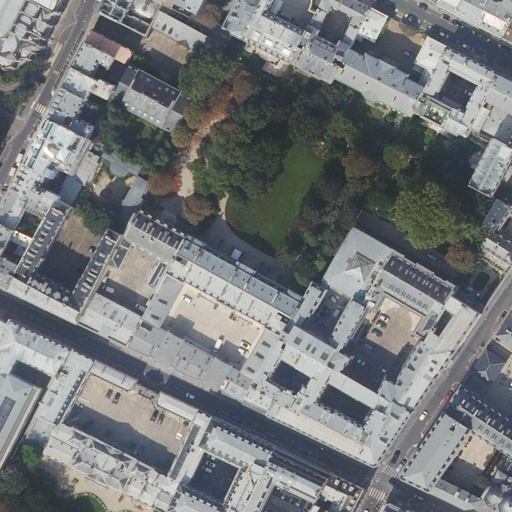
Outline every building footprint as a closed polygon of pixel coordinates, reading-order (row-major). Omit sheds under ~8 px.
[(0,0),(0,63),(1,62),(6,65),(5,68),(7,68),(8,65),(13,65),(15,67),(16,66),(15,64),(18,60),(19,60),(20,60),(23,59),(22,58),(23,57),(30,57),(31,59),(33,58),(32,56),(36,52),(39,53),(40,51),(38,50),(38,48),(41,49),(43,48),(43,47),(45,49),(47,46),(45,45),(47,40),(49,41),(50,38),(48,37),(53,27),(55,28),(57,25),(55,24),(58,17),(59,14),(62,16),(64,12),(61,10),(63,6),(65,7),(66,4),(65,4),(66,0),(0,0)] [(178,5),(180,1),(177,0),(108,0),(102,13),(147,36),(152,26),(160,11),(187,26),(190,20),(201,26),(198,32),(226,46),(233,34),(234,32),(225,27),(199,15),(178,5)] [(206,0),(189,0),(188,2),(183,0),(180,0),(180,1),(178,5),(199,15),(206,0)] [(238,0),(225,27),(234,32),(233,34),(235,35),(240,38),(244,40),(265,1),(263,0),(238,0)] [(265,0),(265,1),(244,40),(257,47),(292,65),(293,63),(308,32),(269,12),(274,0),(312,0),(312,3),(312,7),(310,11),(317,15),(324,0),(265,0)] [(333,84),(335,78),(351,48),(356,38),(372,8),(356,0),(324,0),(317,15),(308,32),(293,63),(312,73),(317,76),(325,80),(333,84)] [(502,0),(442,0),(440,6),(470,22),(482,28),(503,38),(511,22),(511,0),(506,0),(505,1),(502,0)] [(372,8),(356,38),(362,41),(365,37),(375,42),(389,16),(372,8)] [(187,26),(160,11),(152,26),(179,41),(179,42),(190,48),(191,47),(218,62),(222,54),(226,46),(198,32),(201,26),(190,20),(187,26)] [(511,22),(503,38),(511,42),(511,22)] [(116,58),(111,68),(106,77),(104,80),(118,87),(111,100),(125,107),(130,110),(161,126),(176,134),(194,100),(195,97),(194,97),(193,98),(155,78),(131,64),(132,63),(130,62),(129,64),(128,63),(134,51),(94,29),(91,35),(88,42),(116,58)] [(416,111),(449,47),(429,37),(415,63),(416,63),(414,68),(413,69),(414,70),(415,70),(424,74),(419,84),(410,78),(411,75),(368,53),(367,57),(351,48),(335,78),(342,82),(342,81),(353,87),(365,93),(364,94),(368,99),(374,102),(381,102),(382,101),(388,104),(405,113),(412,117),(412,116),(415,111),(416,111)] [(81,55),(75,68),(103,83),(104,80),(106,77),(96,74),(102,63),(111,68),(116,58),(88,42),(81,55)] [(500,73),(475,60),(456,51),(449,47),(416,111),(415,111),(418,113),(422,115),(425,116),(460,134),(460,133),(468,137),(473,127),(485,105),(487,100),(500,73)] [(118,87),(104,80),(103,83),(75,68),(69,78),(65,88),(88,100),(93,91),(111,100),(118,87)] [(511,79),(500,73),(487,100),(495,105),(492,111),(489,109),(490,107),(485,105),(473,127),(510,147),(511,142),(511,79)] [(106,109),(88,100),(65,88),(57,103),(50,118),(49,118),(89,138),(90,138),(96,127),(79,118),(85,107),(102,115),(106,109)] [(55,207),(59,199),(58,199),(60,195),(44,186),(57,162),(73,170),(89,138),(49,118),(36,145),(25,167),(15,187),(55,207)] [(468,137),(486,146),(487,146),(490,147),(470,185),(499,200),(511,206),(511,142),(510,147),(473,127),(468,137)] [(90,138),(89,138),(73,170),(69,176),(63,187),(64,187),(60,195),(58,199),(59,199),(69,205),(82,184),(86,186),(86,184),(88,180),(90,182),(102,159),(110,163),(109,167),(110,171),(112,174),(115,176),(119,178),(123,177),(125,177),(127,175),(129,173),(138,177),(111,228),(112,229),(126,236),(145,199),(158,174),(90,138)] [(44,227),(55,207),(15,187),(6,204),(0,216),(0,222),(16,230),(26,208),(44,217),(41,224),(41,226),(44,227)] [(110,265),(126,236),(112,229),(84,280),(84,279),(77,292),(39,272),(46,259),(45,258),(73,207),(69,205),(59,199),(55,207),(44,227),(37,240),(10,291),(44,307),(79,324),(96,292),(102,280),(104,276),(110,265)] [(161,208),(145,199),(126,236),(110,265),(120,270),(134,244),(139,247),(139,248),(157,258),(158,257),(163,260),(149,285),(159,291),(190,234),(194,226),(183,220),(179,218),(180,217),(178,216),(177,217),(163,209),(164,208),(162,207),(161,208)] [(511,206),(499,200),(486,224),(493,229),(478,255),(508,275),(511,269),(511,234),(510,234),(508,237),(499,231),(511,213),(511,214),(511,206)] [(0,285),(10,291),(37,240),(16,230),(0,222),(0,285)] [(407,257),(408,256),(399,251),(396,249),(396,250),(388,246),(369,235),(356,227),(324,280),(329,284),(330,283),(354,298),(329,342),(306,328),(328,289),(316,281),(308,294),(307,297),(283,338),(306,352),(297,366),(298,367),(316,378),(311,387),(307,385),(301,395),(300,395),(299,396),(295,393),(296,392),(292,389),(291,391),(285,388),(270,415),(273,416),(281,420),(321,439),(321,440),(323,441),(323,440),(327,442),(332,444),(332,445),(334,446),(334,445),(362,459),(370,463),(376,466),(380,465),(393,445),(402,433),(421,405),(447,366),(456,352),(482,314),(454,296),(458,290),(460,286),(452,281),(449,280),(449,281),(437,274),(437,273),(432,270),(425,266),(419,263),(419,264),(407,257)] [(227,232),(223,241),(237,248),(241,239),(227,232)] [(239,262),(226,256),(219,252),(207,245),(208,244),(190,234),(159,291),(153,302),(151,306),(145,317),(129,347),(150,358),(151,355),(157,358),(156,359),(157,359),(156,360),(159,361),(159,360),(160,360),(168,363),(167,364),(168,364),(167,366),(170,367),(170,365),(171,366),(171,365),(176,367),(175,369),(185,374),(199,381),(200,378),(205,381),(205,382),(205,384),(207,385),(208,383),(208,384),(209,383),(216,386),(216,387),(216,389),(218,390),(219,388),(219,389),(220,388),(225,390),(224,393),(245,403),(283,338),(307,297),(291,289),(290,291),(273,281),(257,272),(258,271),(240,261),(239,262)] [(280,272),(284,264),(271,258),(267,266),(280,272)] [(461,292),(458,290),(454,296),(482,314),(486,308),(483,306),(482,307),(481,308),(479,309),(478,308),(462,298),(460,297),(460,295),(460,294),(461,292)] [(145,317),(96,292),(79,324),(87,328),(120,343),(129,347),(145,317)] [(511,314),(498,336),(511,344),(511,314)] [(59,377),(60,377),(68,362),(69,362),(76,350),(58,341),(13,319),(11,324),(0,318),(0,475),(41,395),(43,391),(45,388),(44,387),(14,372),(21,359),(59,377)] [(306,352),(283,338),(245,403),(258,409),(270,415),(285,388),(271,379),(283,358),(297,366),(306,352)] [(44,397),(21,440),(43,452),(43,453),(154,508),(156,505),(169,511),(246,511),(278,447),(248,432),(216,416),(163,391),(158,402),(160,406),(194,423),(169,475),(137,459),(137,458),(126,453),(127,452),(125,451),(120,449),(121,448),(119,448),(118,448),(114,446),(114,445),(113,444),(112,445),(108,443),(108,442),(107,441),(106,443),(94,436),(93,437),(65,423),(91,373),(130,392),(134,390),(139,380),(98,361),(87,356),(76,350),(69,362),(68,362),(60,377),(59,377),(50,393),(46,392),(44,397)] [(474,371),(492,382),(505,361),(487,350),(474,371)] [(491,405),(485,401),(463,386),(446,412),(473,430),(488,439),(488,440),(489,440),(488,441),(497,447),(497,446),(498,446),(511,454),(511,455),(511,418),(505,414),(493,406),(491,405)] [(473,430),(446,412),(424,444),(403,476),(403,479),(430,492),(467,509),(477,508),(482,500),(441,479),(449,467),(456,457),(455,457),(473,430)] [(309,461),(278,447),(246,511),(313,511),(318,505),(318,503),(334,473),(313,463),(309,461)] [(511,511),(511,455),(511,454),(482,500),(477,508),(483,511),(511,511)] [(350,481),(334,473),(318,503),(318,505),(322,507),(327,509),(328,507),(326,506),(330,498),(336,501),(331,511),(332,511),(354,511),(358,506),(358,505),(366,490),(366,489),(350,481)] [(413,511),(406,508),(389,500),(382,511),(413,511)]
